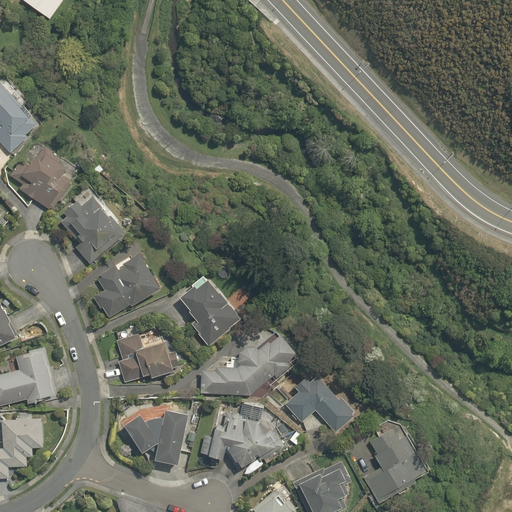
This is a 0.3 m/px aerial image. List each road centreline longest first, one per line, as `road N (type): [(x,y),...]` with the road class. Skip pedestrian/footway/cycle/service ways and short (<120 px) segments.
road 1 (tertiary): [(511,221),(449,178),(280,0)]
road 2 (residential): [(78,463),(90,437),(90,391),(53,286),(30,261)]
road 3 (residential): [(210,499),(158,493),(78,463)]
